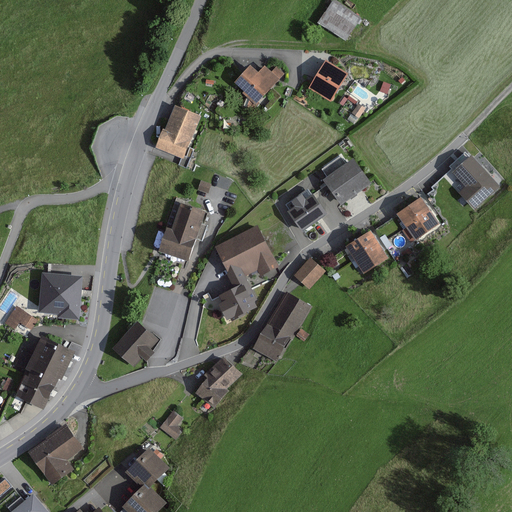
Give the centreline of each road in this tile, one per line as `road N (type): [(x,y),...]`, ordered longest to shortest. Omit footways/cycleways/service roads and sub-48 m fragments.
road 1 (residential): [(450,153),(296,261),(244,344),(115,386),(81,384)]
road 2 (tertiary): [(81,384),(102,332),(125,188),(145,131)]
road 3 (tertiary): [(200,0),(145,131)]
